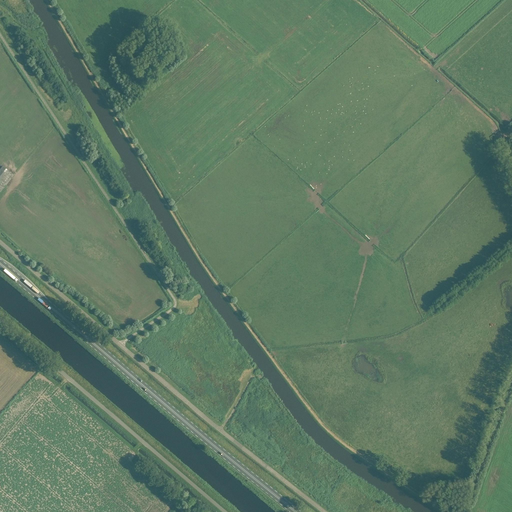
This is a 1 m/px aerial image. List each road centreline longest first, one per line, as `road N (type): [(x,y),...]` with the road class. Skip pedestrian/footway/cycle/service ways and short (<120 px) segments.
road 1 (unclassified): [(323,511),(0,242)]
road 2 (primary): [(295,511),(0,264)]
road 3 (unclassified): [(222,511),(0,322)]
